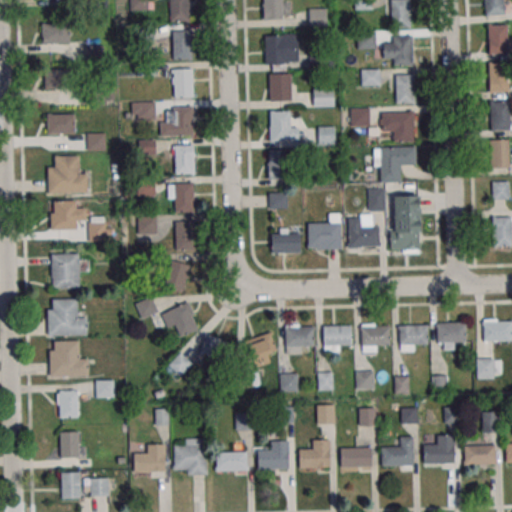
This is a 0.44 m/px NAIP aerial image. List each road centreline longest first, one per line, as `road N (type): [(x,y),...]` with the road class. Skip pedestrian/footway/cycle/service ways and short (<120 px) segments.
road 1 (residential): [(458,285),(448,0)]
road 2 (residential): [(243,282),(234,252),(226,0)]
road 3 (residential): [(8,416),(0,134)]
road 4 (residential): [(243,282),(275,290),(511,283)]
